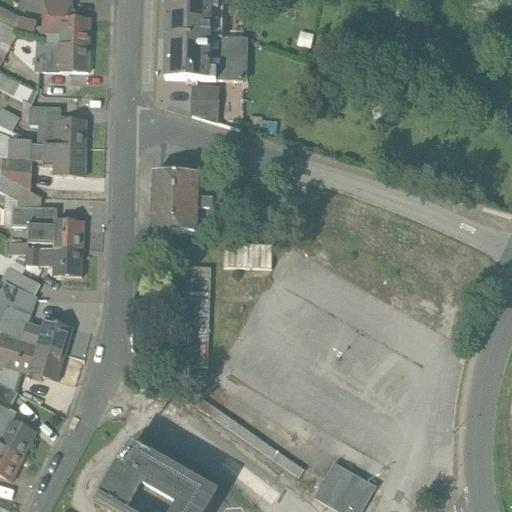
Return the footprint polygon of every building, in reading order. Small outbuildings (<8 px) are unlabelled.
[(218,0),(202,0),(167,0),(166,40),(210,42),(211,12),(217,12),(218,0)] [(72,5),(42,5),(42,30),(41,44),(47,47),(89,49),(90,21),(71,21),(72,5)] [(20,18),(2,14),(0,12),(0,22),(37,42),(41,44),(42,30),(34,29),(35,24),(20,20),(20,18)] [(0,22),(0,68),(15,37),(37,43),(37,42),(0,22)] [(210,42),(166,40),(165,81),(243,83),(244,41),(220,41),(210,42)] [(89,49),(47,47),(41,44),(37,42),(37,43),(36,75),(88,76),(89,49)] [(0,74),(0,91),(30,107),(39,94),(0,74)] [(219,89),(194,89),(193,118),(218,126),(219,89)] [(86,124),(60,124),(60,112),(31,112),(31,129),(39,129),(39,147),(43,149),(86,150),(86,124)] [(18,121),(2,113),(0,115),(0,126),(7,130),(12,132),(18,121)] [(86,150),(43,149),(39,147),(10,143),(8,161),(32,164),(49,164),(49,168),(56,168),(56,176),(85,176),(86,150)] [(8,161),(1,160),(0,165),(0,178),(26,192),(31,169),(32,164),(8,161)] [(176,172),(161,171),(161,176),(155,176),(152,236),(161,236),(159,269),(176,270),(178,237),(212,238),(214,178),(176,177),(176,172)] [(0,178),(0,195),(18,204),(26,192),(0,178)] [(84,226),(55,226),(56,213),(12,210),(11,228),(29,229),(28,244),(53,245),(53,251),(83,252),(84,226)] [(152,238),(140,238),(139,251),(151,252),(152,238)] [(27,245),(8,245),(8,256),(27,257),(27,250),(27,245)] [(273,248),(225,247),(224,272),(272,273),(273,248)] [(53,251),(27,250),(27,257),(26,268),(53,269),(53,279),(82,280),(83,252),(53,251)] [(40,287),(7,269),(1,282),(6,285),(34,299),(40,287)] [(212,272),(187,271),(183,369),(207,370),(212,272)] [(34,299),(6,285),(0,296),(0,298),(10,303),(9,310),(31,318),(36,301),(34,299)] [(72,330),(45,323),(42,331),(28,326),(31,318),(9,310),(0,330),(0,334),(2,336),(15,342),(65,357),(72,330)] [(65,357),(15,342),(2,336),(0,344),(0,364),(22,373),(24,374),(33,376),(32,380),(41,382),(42,379),(58,383),(65,357)] [(0,364),(0,386),(15,394),(22,373),(0,364)] [(15,394),(0,386),(0,401),(12,408),(18,396),(15,394)] [(305,473),(199,400),(194,407),(300,480),(305,473)] [(16,414),(0,405),(0,447),(24,460),(37,434),(13,421),(16,414)] [(0,447),(0,477),(12,484),(24,460),(0,447)] [(208,511),(217,498),(131,449),(97,508),(103,511),(208,511)] [(370,486),(334,466),(313,502),(330,511),(356,511),(354,510),(358,502),(360,503),(370,486)]
